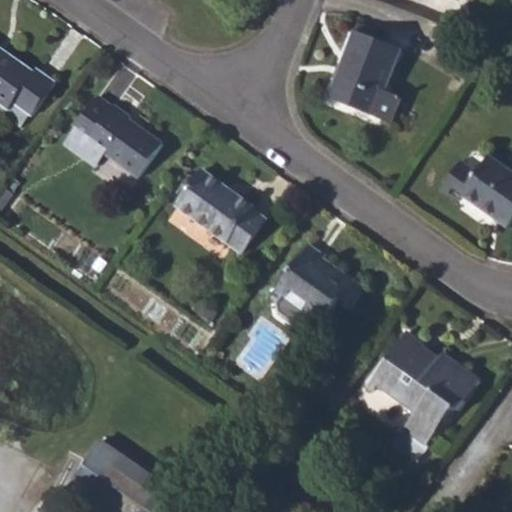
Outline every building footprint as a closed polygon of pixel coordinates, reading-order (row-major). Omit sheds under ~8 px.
[(330,97),(392,122),(402,96),(386,89),(402,48),(357,31),(330,97)] [(0,102),(9,109),(14,102),(32,115),(56,82),(38,68),(36,72),(0,46),(0,102)] [(81,155),(91,142),(105,152),(140,177),(164,144),(145,130),(143,134),(129,123),(131,119),(132,117),(116,106),(114,108),(99,97),(65,143),(81,155)] [(131,119),(129,123),(143,134),(145,130),(131,119)] [(81,155),(95,165),(105,152),(91,142),(81,155)] [(443,191),(459,201),(463,196),(509,229),(511,224),(511,169),(492,155),(478,174),(463,163),(443,191)] [(178,206),(243,252),(267,219),(255,210),(255,207),(204,170),(178,206)] [(309,311),(321,319),(339,295),(353,306),(365,290),(338,271),(335,275),(321,264),(324,260),(327,255),(311,244),(278,289),(284,294),(278,302),(280,312),(293,322),(303,320),(309,311)] [(324,260),(321,264),(335,275),(338,271),(324,260)] [(373,379),(380,384),(417,411),(406,427),(428,444),(457,407),(461,410),(482,382),(443,353),(441,357),(437,362),(423,353),(428,347),(408,333),(373,379)] [(428,347),(423,353),(437,362),(441,357),(428,347)] [(373,379),(369,384),(376,390),(380,384),(373,379)] [(428,444),(406,427),(394,442),(416,459),(428,444)] [(70,490),(102,511),(194,511),(198,506),(187,498),(193,490),(158,466),(152,473),(104,440),(70,490)]
